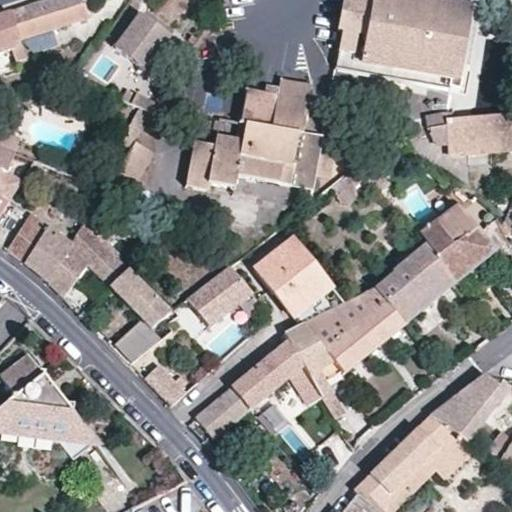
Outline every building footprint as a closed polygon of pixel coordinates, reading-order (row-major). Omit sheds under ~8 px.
[(89,20),(82,0),(54,0),(40,3),(10,14),(19,41),(21,41),(89,20)] [(456,93),(471,12),(409,0),(343,0),(337,33),(341,34),(338,55),(353,57),(352,64),(448,82),(447,91),(456,93)] [(19,41),(10,14),(0,16),(0,54),(13,51),(19,41)] [(145,73),(171,38),(139,15),(114,49),(145,73)] [(195,46),(198,42),(192,38),(189,42),(195,46)] [(27,60),(21,41),(19,41),(13,51),(17,63),(27,60)] [(448,82),(352,64),(353,57),(338,55),(335,70),(447,91),(448,82)] [(309,103),(312,85),(280,80),(277,97),(299,101),(309,103)] [(155,105),(126,90),(121,100),(139,109),(149,114),(155,105)] [(313,188),(322,137),(303,134),(294,132),(299,101),(277,97),(246,91),(241,119),(240,125),(245,126),(242,142),(235,141),(216,138),(214,146),(194,142),(185,188),(209,192),(211,184),(235,189),(238,176),(312,192),(313,188)] [(303,134),(309,103),(299,101),(294,132),(303,134)] [(129,150),(149,114),(139,109),(119,145),(129,150)] [(511,150),(511,116),(451,121),(451,115),(442,115),(425,118),(426,124),(427,130),(429,130),(431,139),(434,145),(447,144),(447,155),(511,150)] [(242,142),(245,126),(240,125),(238,125),(235,141),(242,142)] [(0,148),(15,155),(20,140),(0,133),(0,148)] [(130,196),(153,154),(135,144),(112,186),(130,196)] [(7,174),(15,155),(0,148),(0,197),(9,203),(21,183),(7,174)] [(376,171),(384,165),(374,153),(355,168),(366,180),(377,192),(387,182),(376,171)] [(33,179),(42,165),(34,162),(26,175),(33,179)] [(330,188),(341,179),(352,171),(345,162),(313,188),(312,192),(310,204),(330,188)] [(351,192),(366,180),(355,168),(352,171),(341,179),(351,192)] [(351,192),(341,179),(330,188),(345,208),(357,199),(351,192)] [(9,203),(0,197),(0,215),(1,216),(9,203)] [(501,228),(497,221),(479,235),(458,208),(440,221),(424,233),(419,237),(421,239),(426,246),(455,285),(492,255),(503,268),(511,259),(511,252),(505,237),(501,228)] [(424,233),(440,221),(435,214),(419,226),(424,233)] [(511,217),(507,215),(501,228),(505,237),(511,234),(511,217)] [(49,285),(72,247),(30,216),(7,253),(49,285)] [(119,255),(87,222),(72,247),(49,285),(63,299),(88,266),(110,288),(128,271),(115,258),(119,255)] [(258,240),(268,232),(263,225),(253,233),(258,240)] [(413,258),(426,246),(421,239),(407,251),(413,258)] [(344,305),(292,240),(253,270),(298,327),(344,305)] [(404,326),(455,285),(426,246),(413,258),(373,290),(404,326)] [(238,306),(252,295),(229,267),(185,301),(208,329),(238,306)] [(170,314),(128,271),(110,288),(140,320),(150,332),(170,314)] [(342,376),(404,326),(373,290),(344,305),(298,327),(283,335),(288,344),(321,400),(333,422),(345,415),(326,384),(319,373),(333,365),(341,374),(342,376)] [(263,307),(252,295),(238,306),(249,318),(263,307)] [(133,327),(152,347),(158,341),(150,332),(140,320),(133,327)] [(152,347),(133,327),(111,348),(130,366),(152,347)] [(321,400),(288,344),(231,391),(249,412),(290,378),(308,408),(321,400)] [(0,376),(15,397),(0,408),(0,433),(62,444),(73,460),(95,444),(27,356),(0,375),(0,376)] [(341,374),(333,365),(319,373),(326,384),(341,374)] [(175,383),(159,366),(143,381),(170,409),(186,395),(182,390),(175,383)] [(485,421),(507,394),(484,376),(455,398),(485,421)] [(187,384),(180,377),(175,383),(182,390),(187,384)] [(212,441),(249,412),(231,391),(195,421),(212,441)] [(478,430),(485,421),(455,398),(430,417),(466,446),(478,430)] [(394,511),(423,483),(414,474),(438,451),(455,469),(473,452),(466,446),(430,417),(355,492),(358,494),(379,511),(394,511)] [(484,455),(494,443),(478,430),(466,446),(484,455)] [(499,463),(511,442),(511,439),(502,433),(494,443),(484,455),(499,463)] [(511,442),(499,463),(511,468),(511,442)] [(455,469),(438,451),(414,474),(423,483),(434,473),(442,481),(455,469)] [(379,511),(358,494),(343,511),(379,511)]
